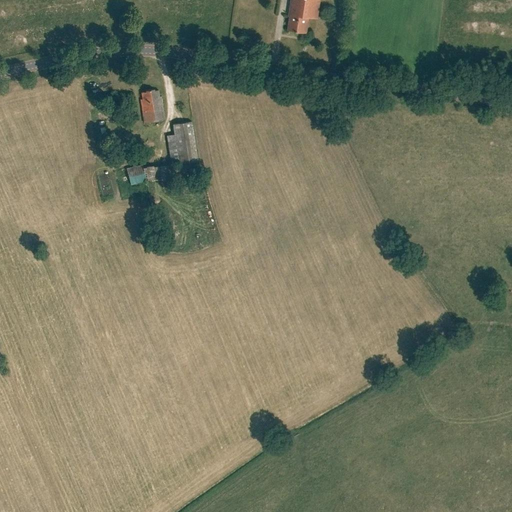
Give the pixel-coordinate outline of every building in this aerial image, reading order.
[(291,0),(289,16),(290,16),(288,30),(307,33),(309,17),(318,19),(320,0),(291,0)] [(142,92),(145,123),(160,121),(157,91),(142,92)] [(198,160),(192,121),(172,124),(174,134),(166,136),(170,163),(178,161),(179,163),(198,160)] [(114,127),(114,136),(134,136),(134,127),(114,127)] [(145,182),(177,179),(178,183),(187,182),(185,164),(153,167),(153,166),(142,167),(142,165),(126,169),(130,186),(145,182)]
